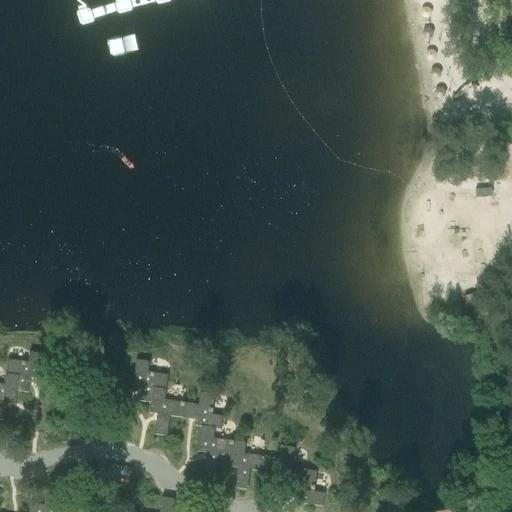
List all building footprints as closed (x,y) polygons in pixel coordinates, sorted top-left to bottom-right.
[(511,0),(464,0),(466,0),(468,0),(470,0),(474,0),(504,0),(505,1),(507,2),(509,4),(510,6),(511,8),(511,9),(511,0)] [(8,362),(6,377),(18,379),(16,393),(17,393),(29,395),(30,384),(31,381),(39,382),(43,356),(29,354),(28,365),(8,362)] [(140,403),(151,405),(152,405),(154,391),(167,393),(169,377),(149,374),(151,364),(137,362),(133,388),(142,389),(140,403)] [(0,385),(0,421),(4,423),(7,406),(7,402),(15,404),(17,393),(16,393),(18,379),(6,377),(4,386),(0,385)] [(165,402),(167,393),(154,391),(152,405),(151,405),(150,415),(158,417),(155,437),(168,439),(171,418),(183,420),(184,418),(185,405),(165,402)] [(199,407),(185,405),(184,418),(197,420),(196,428),(202,429),(215,431),(221,432),(223,418),(213,417),(216,397),(200,394),(199,407)] [(231,458),(233,443),(214,440),(215,431),(202,429),(198,454),(207,455),(204,475),(217,477),(219,457),(231,458)] [(263,474),(263,471),(265,458),(245,456),(247,445),(233,443),(231,458),(229,469),(238,470),(235,490),(247,492),(250,472),(263,474)] [(276,482),(287,483),(302,485),(304,472),(293,470),(296,450),(281,448),(279,461),(265,458),(263,471),(277,473),(276,482)] [(302,485),(287,483),(285,495),(299,497),(298,505),(322,508),(324,494),(314,493),(316,474),(304,472),(302,485)] [(70,511),(72,502),(46,499),(45,507),(30,505),(29,511),(70,511)] [(174,511),(176,504),(163,502),(161,511),(174,511)]
